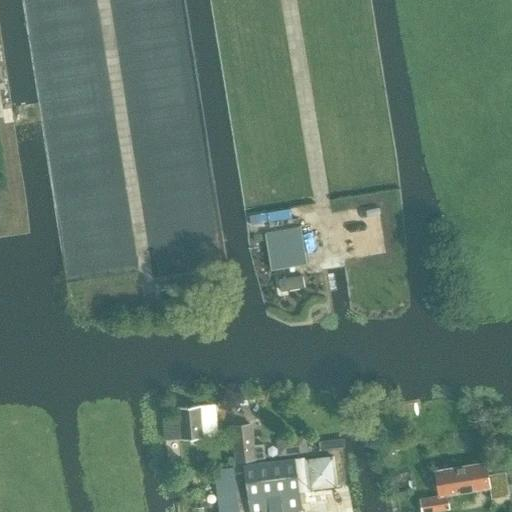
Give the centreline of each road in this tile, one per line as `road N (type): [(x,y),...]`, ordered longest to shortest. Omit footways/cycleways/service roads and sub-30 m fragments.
road 1 (track): [(149,274),(107,0)]
road 2 (track): [(314,187),(283,0)]
